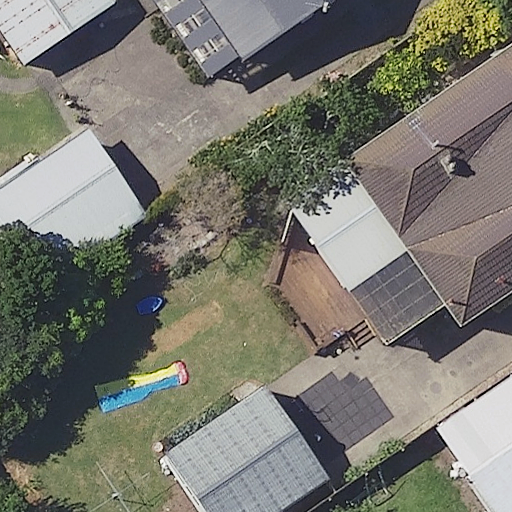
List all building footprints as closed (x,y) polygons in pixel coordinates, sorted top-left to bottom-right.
[(114,9),(108,0),(0,0),(0,29),(26,68),(114,9)] [(340,0),(152,0),(233,115),(291,74),(272,48),(340,0)] [(511,59),(290,211),(387,355),(448,313),(463,335),(511,301),(511,59)] [(146,223),(88,131),(0,186),(0,226),(40,290),(146,223)] [(287,511),(331,484),(273,393),(174,456),(209,511),(287,511)] [(511,511),(511,459),(473,486),(491,511),(511,511)]
